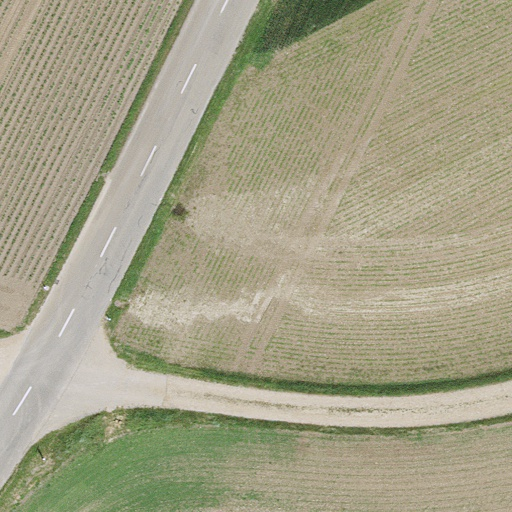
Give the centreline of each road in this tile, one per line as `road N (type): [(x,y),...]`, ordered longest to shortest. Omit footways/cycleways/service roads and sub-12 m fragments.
road 1 (track): [(511,398),(420,413),(0,361)]
road 2 (tertiary): [(238,0),(52,373),(0,442)]
